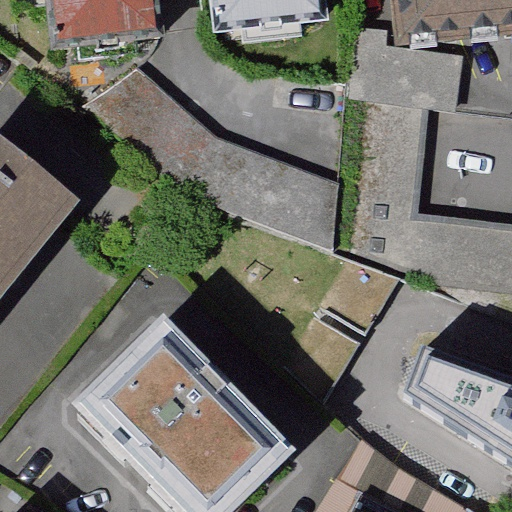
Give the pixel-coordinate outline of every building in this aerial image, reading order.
[(51,0),(58,47),(174,33),(169,0),(51,0)] [(339,15),(337,0),(220,0),(224,28),(339,15)] [(511,35),(511,0),(402,0),(406,45),(511,35)] [(0,307),(90,194),(0,123),(0,307)] [(67,430),(149,511),(268,511),(308,472),(166,331),(67,430)] [(511,389),(419,354),(402,401),(511,470),(511,389)]
